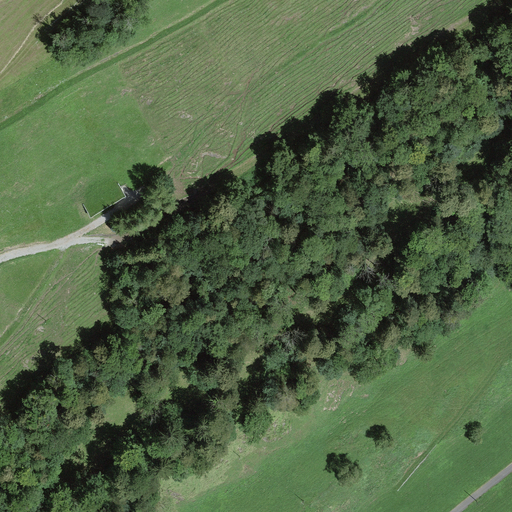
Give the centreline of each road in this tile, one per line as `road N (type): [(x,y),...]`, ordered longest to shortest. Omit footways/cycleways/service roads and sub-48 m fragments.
road 1 (track): [(0,261),(54,245),(124,239),(503,0)]
road 2 (track): [(0,129),(220,0)]
